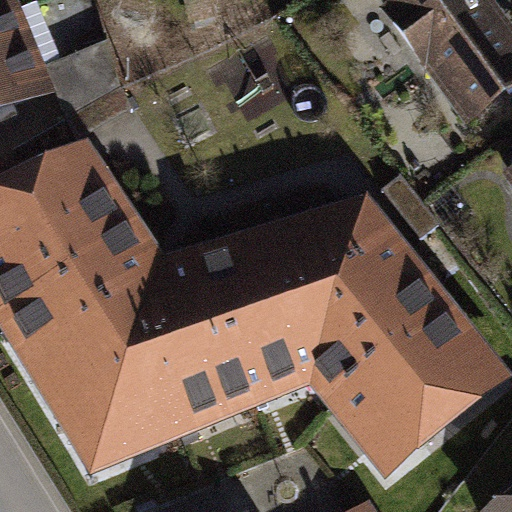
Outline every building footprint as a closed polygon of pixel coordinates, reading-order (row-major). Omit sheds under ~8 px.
[(0,0),(0,28),(21,20),(11,0),(0,0)] [(511,113),(511,37),(483,0),(421,0),(387,26),(475,142),(511,113)] [(0,136),(60,110),(21,20),(0,28),(0,136)] [(47,72),(72,129),(125,100),(112,44),(47,72)] [(151,262),(72,148),(0,182),(0,341),(81,469),(250,404),(151,262)] [(351,204),(151,262),(250,404),(301,382),(378,474),(493,378),(351,204)]
